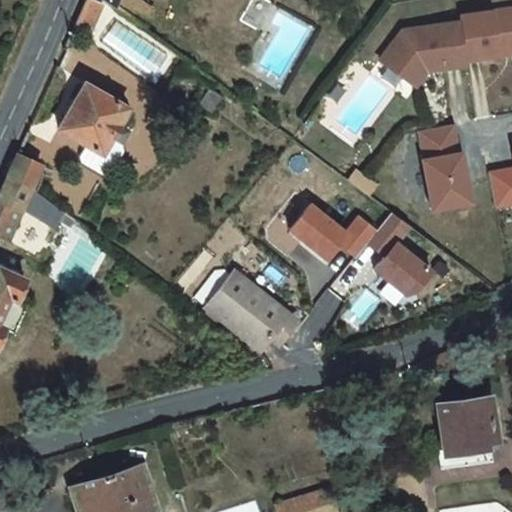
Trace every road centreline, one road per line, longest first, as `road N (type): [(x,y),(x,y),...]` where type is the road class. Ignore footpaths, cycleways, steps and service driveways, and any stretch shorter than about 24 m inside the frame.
road 1 (tertiary): [(511,299),(406,352),(0,459)]
road 2 (tertiary): [(61,0),(0,142)]
